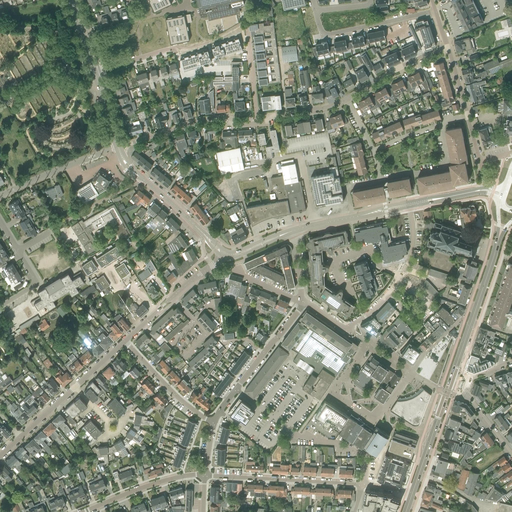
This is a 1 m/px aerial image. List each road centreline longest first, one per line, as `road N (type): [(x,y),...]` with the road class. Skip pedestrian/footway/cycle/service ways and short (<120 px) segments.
road 1 (secondary): [(411,492),(498,235)]
road 2 (residential): [(364,483),(359,453),(296,436),(236,389)]
road 3 (residential): [(204,475),(364,483)]
road 4 (residential): [(117,147),(199,121),(257,123)]
road 5 (residential): [(17,250),(141,179)]
road 6 (residential): [(316,10),(323,35),(435,10)]
road 7 (residential): [(511,454),(466,394),(471,375),(511,362)]
road 8 (residential): [(0,196),(117,147)]
road 9 (residential): [(213,422),(124,341)]
